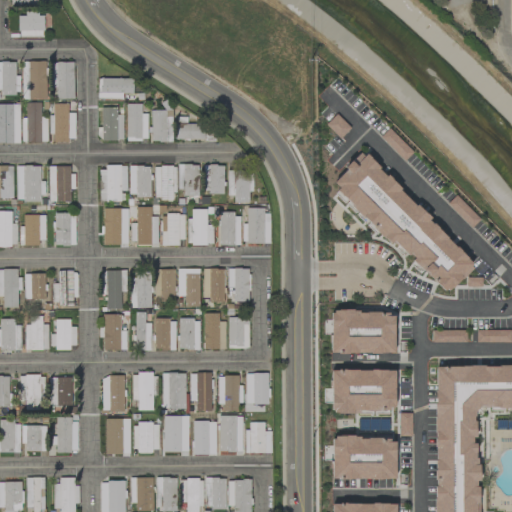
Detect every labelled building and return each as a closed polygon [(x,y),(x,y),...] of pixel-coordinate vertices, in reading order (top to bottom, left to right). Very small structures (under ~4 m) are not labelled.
[(449,0),(461,12),(470,4),(466,0),(449,0)] [(17,36),(42,37),(43,14),(18,13),(17,36)] [(44,61),(21,62),(22,100),(45,99),(44,61)] [(0,62),(0,94),(19,94),(18,76),(14,76),(14,62),(0,62)] [(72,63),(50,63),(51,88),(55,88),(55,100),(73,99),(72,63)] [(132,94),(132,79),(97,78),(97,99),(122,99),(122,93),(132,94)] [(46,142),(46,117),(40,117),(40,103),(25,103),(25,118),(21,118),(21,143),(46,142)] [(0,143),(19,143),(18,104),(0,104),(0,143)] [(67,104),(53,104),(52,142),(66,142),(67,104)] [(146,114),(141,114),(140,104),(125,104),(126,140),(147,140),(146,114)] [(122,115),(115,115),(115,108),(100,108),(101,140),(122,140),(122,115)] [(150,111),(151,142),(172,141),(171,117),(164,118),(164,110),(150,111)] [(175,141),(212,140),(212,124),(186,125),(186,117),(175,117),(175,141)] [(362,151),(331,181),(443,295),(473,265),(362,151)] [(197,165),(176,165),(176,190),(182,190),(183,197),(198,196),(197,165)] [(11,166),(0,166),(0,198),(12,199),(11,166)] [(16,201),(41,201),(41,166),(15,166),(16,201)] [(69,166),(47,167),(48,202),(69,201),(69,190),(74,190),(73,174),(69,174),(69,166)] [(126,167),(99,166),(99,200),(120,201),(120,191),(125,191),(126,167)] [(150,197),(149,166),(128,166),(128,197),(150,197)] [(153,199),(174,200),(175,167),(154,166),(153,199)] [(222,193),(222,166),(203,166),(203,193),(222,193)] [(227,196),(233,196),(233,204),(248,204),(247,171),(226,171),(227,196)] [(150,207),(135,208),(135,224),(130,224),(130,245),(157,244),(157,217),(150,217),(150,207)] [(104,245),(125,245),(126,209),(105,209),(104,217),(99,217),(99,239),(104,239),(104,245)] [(269,244),(269,210),(245,210),(245,224),(242,224),(241,243),(269,244)] [(16,224),(11,224),(10,211),(0,211),(0,246),(16,246),(16,224)] [(240,246),(239,213),(218,214),(218,246),(240,246)] [(74,214),(53,214),(54,246),(75,246),(74,214)] [(160,246),(182,246),(182,215),(160,214),(160,246)] [(19,226),(19,244),(44,244),(45,215),(23,215),(22,226),(19,226)] [(17,307),(16,289),(18,289),(18,269),(0,269),(0,296),(2,297),(2,308),(17,307)] [(176,296),(183,296),(182,307),(198,307),(198,269),(177,269),(176,296)] [(223,269),(202,269),(201,301),(222,301),(223,269)] [(227,269),(226,288),(232,288),(232,302),(247,302),(248,269),(227,269)] [(153,270),(154,301),(174,301),(173,270),(153,270)] [(75,271),(56,272),(57,284),(51,284),(52,305),(75,304),(75,271)] [(124,271),(100,271),(100,297),(105,297),(105,310),(120,309),(120,292),(125,292),(124,271)] [(149,308),(150,272),(130,272),(130,308),(149,308)] [(43,274),(23,274),(23,299),(44,299),(43,274)] [(393,354),(394,312),(330,311),(330,353),(393,354)] [(150,324),(144,323),(144,313),(134,313),(134,351),(149,351),(150,324)] [(224,322),(217,322),(218,313),(203,313),(203,349),(224,349),(224,322)] [(125,351),(125,331),(119,331),(119,314),(102,315),(102,351),(125,351)] [(47,350),(47,324),(41,324),(41,316),(29,316),(29,324),(24,325),(24,350),(47,350)] [(227,317),(228,349),(248,349),(247,317),(227,317)] [(0,349),(18,350),(19,320),(0,319),(0,349)] [(154,350),(174,350),(174,320),(154,319),(154,350)] [(178,350),(198,350),(198,320),(178,319),(178,350)] [(69,320),(54,320),(54,334),(49,334),(49,348),(75,349),(75,327),(69,327),(69,320)] [(476,341),(492,341),(492,331),(476,331),(476,341)] [(511,366),(433,367),(434,511),(477,511),(477,480),(476,480),(475,409),(511,408),(511,366)] [(394,370),(330,370),(330,411),(394,411),(394,370)] [(152,410),(151,373),(131,374),(131,401),(137,400),(137,411),(152,410)] [(184,409),(184,373),(160,374),(161,410),(184,409)] [(42,375),(18,376),(18,401),(24,401),(24,410),(42,409),(42,375)] [(0,405),(9,405),(8,376),(0,376),(0,405)] [(123,411),(123,376),(100,376),(101,411),(123,411)] [(218,411),(240,411),(239,385),(237,385),(237,376),(217,376),(218,411)] [(48,406),(71,405),(70,378),(48,378),(48,406)] [(213,426),(206,425),(207,416),(199,415),(199,453),(206,454),(206,447),(212,447),(213,426)] [(165,454),(179,454),(179,416),(165,416),(165,454)] [(218,452),(240,452),(241,417),(218,416),(218,452)] [(75,418),(55,419),(55,453),(76,452),(75,418)] [(19,421),(0,420),(0,452),(18,453),(19,421)] [(270,453),(270,431),(263,432),(263,422),(245,422),(245,453),(270,453)] [(132,452),(158,451),(157,423),(132,424),(132,452)] [(43,452),(44,426),(25,426),(24,451),(43,452)] [(331,479),(394,480),(394,438),(331,438),(331,479)] [(25,510),(43,510),(42,478),(24,478),(25,510)] [(152,511),(151,478),(129,478),(129,503),(135,503),(135,511),(152,511)] [(174,478),(155,478),(155,510),(175,510),(174,478)] [(204,478),(203,508),(224,509),(225,478),(204,478)] [(197,511),(197,506),(201,506),(201,479),(179,480),(180,503),(185,502),(185,511),(197,511)] [(249,511),(250,480),(226,480),(227,506),(231,506),(231,511),(249,511)] [(0,510),(20,510),(20,482),(0,482),(0,510)]
